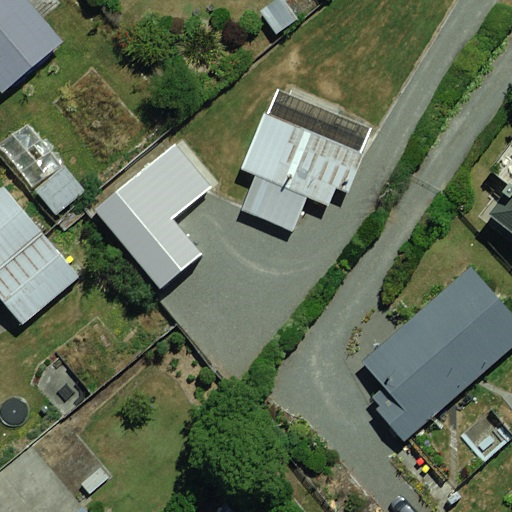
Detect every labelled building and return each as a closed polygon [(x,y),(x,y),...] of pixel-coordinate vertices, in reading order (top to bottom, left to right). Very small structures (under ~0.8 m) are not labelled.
[(19,0),(0,0),(0,83),(53,42),(19,0)] [(376,134),(279,99),(246,197),(312,214),(363,190),(376,134)] [(485,191),(458,216),(511,261),(511,128),(466,170),(485,191)] [(178,135),(93,205),(167,294),(217,253),(186,215),(221,186),(178,135)] [(0,187),(0,307),(15,325),(75,273),(0,187)] [(444,262),(339,356),(406,430),(511,336),(444,262)]
